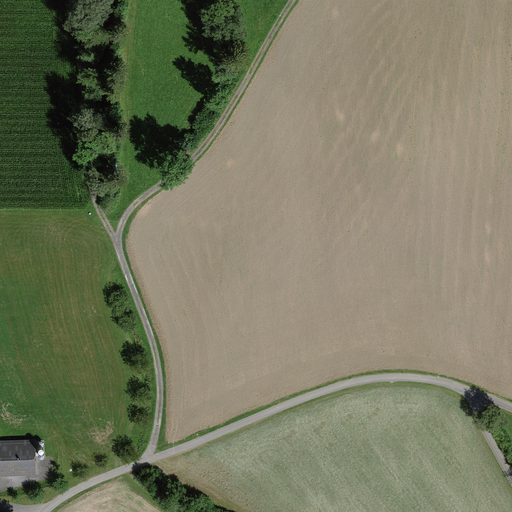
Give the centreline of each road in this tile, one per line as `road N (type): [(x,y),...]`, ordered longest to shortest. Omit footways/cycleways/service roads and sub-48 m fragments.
road 1 (residential): [(41,511),(89,481),(345,382),(418,377),(511,408)]
road 2 (track): [(291,0),(203,145),(129,208),(115,240)]
road 3 (track): [(115,240),(87,175),(80,0)]
road 4 (track): [(146,460),(158,424),(157,366),(115,240)]
